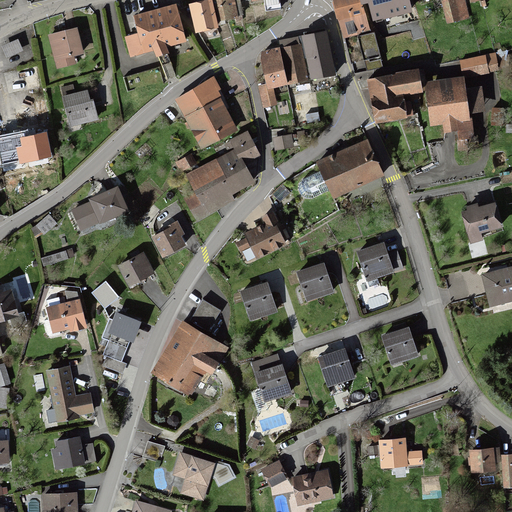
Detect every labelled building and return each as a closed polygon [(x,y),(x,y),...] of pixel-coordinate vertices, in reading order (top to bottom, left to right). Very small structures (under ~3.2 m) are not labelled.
[(236,16),(232,0),(214,0),(219,20),(236,16)] [(335,0),(346,39),(371,33),(362,0),(368,0),(374,19),(411,9),(408,0),(335,0)] [(437,0),(446,23),(473,13),(467,0),(437,0)] [(177,4),(129,14),(136,46),(184,36),(177,4)] [(212,4),(192,8),(196,28),(216,23),(212,4)] [(78,27),(50,33),(57,69),(79,65),(76,52),(83,51),(78,27)] [(328,29),(304,33),(311,73),(335,69),(328,29)] [(299,37),(283,40),(284,49),(290,79),(307,77),(299,37)] [(20,40),(5,46),(8,55),(23,50),(20,40)] [(284,49),(266,53),(273,85),(290,81),(290,79),(284,49)] [(498,56),(464,58),(465,72),(499,69),(498,56)] [(38,68),(5,74),(9,94),(15,93),(22,128),(48,123),(38,68)] [(422,71),(370,78),(376,120),(409,116),(406,95),(425,93),(422,71)] [(214,78),(178,96),(203,145),(236,128),(216,90),(219,89),(214,78)] [(462,84),(427,88),(430,113),(434,113),(437,139),(454,136),(456,146),(470,144),(467,119),(481,117),(478,92),(464,94),(462,84)] [(75,85),(64,87),(73,126),(98,120),(90,86),(76,89),(75,85)] [(48,128),(0,135),(0,146),(2,160),(52,152),(48,128)] [(236,149),(188,172),(196,190),(187,194),(198,216),(235,198),(232,192),(257,179),(247,159),(262,152),(251,129),(231,139),(236,149)] [(292,133),(273,136),(275,148),(294,145),(292,133)] [(370,138),(318,160),(333,194),(384,172),(370,138)] [(120,181),(90,193),(92,198),(77,204),(85,226),(130,208),(120,181)] [(496,200),(464,207),(471,238),(485,235),(483,228),(501,224),(496,200)] [(268,221),(247,230),(257,255),(288,243),(274,210),(265,214),(268,221)] [(179,221),(153,233),(163,254),(186,243),(181,233),(185,231),(179,221)] [(387,241),(361,248),(369,278),(401,269),(396,252),(391,254),(387,241)] [(145,251),(121,263),(131,282),(154,270),(145,251)] [(326,263),(301,270),(309,298),(334,291),(326,263)] [(511,267),(485,273),(492,304),(511,299),(511,267)] [(268,282),(243,289),(252,318),(276,310),(268,282)] [(0,313),(19,308),(13,285),(0,288),(0,313)] [(72,299),(48,306),(54,330),(73,325),(70,318),(77,316),(72,299)] [(139,322),(114,311),(104,332),(130,343),(139,322)] [(184,318),(155,368),(191,390),(202,372),(209,376),(228,344),(184,318)] [(411,327),(384,335),(393,362),(419,354),(411,327)] [(345,348),(321,355),(330,383),(354,376),(345,348)] [(283,363),(259,370),(267,398),(292,391),(283,363)] [(71,365),(48,369),(57,418),(94,412),(91,392),(76,395),(71,365)] [(88,435),(51,441),(56,470),(93,463),(88,435)] [(406,435),(382,437),(385,463),(422,460),(421,449),(408,451),(406,435)] [(11,439),(0,438),(0,459),(11,460),(11,439)] [(499,446),(470,446),(470,468),(499,467),(499,446)] [(216,462),(181,451),(173,474),(186,478),(182,493),(203,500),(216,462)] [(282,459),(262,468),(270,486),(290,477),(282,459)] [(328,469),(295,475),(300,502),(333,497),(328,469)] [(77,490),(43,490),(43,511),(57,511),(78,511),(77,490)] [(135,500),(131,511),(173,511),(135,500)]
